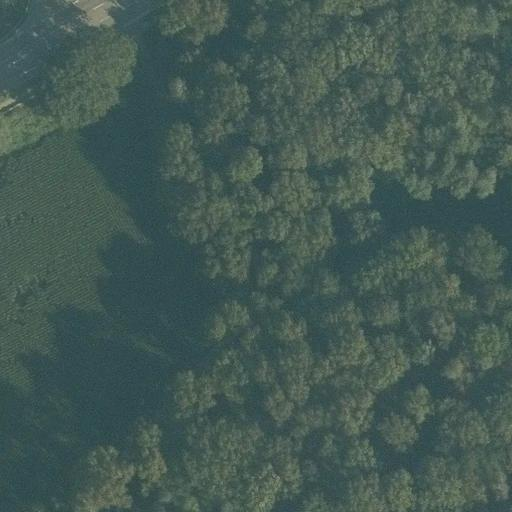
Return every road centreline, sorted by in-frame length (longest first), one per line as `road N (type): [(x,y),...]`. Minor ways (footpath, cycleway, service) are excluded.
road 1 (track): [(74,511),(257,303),(117,8)]
road 2 (secondary): [(0,75),(133,0)]
